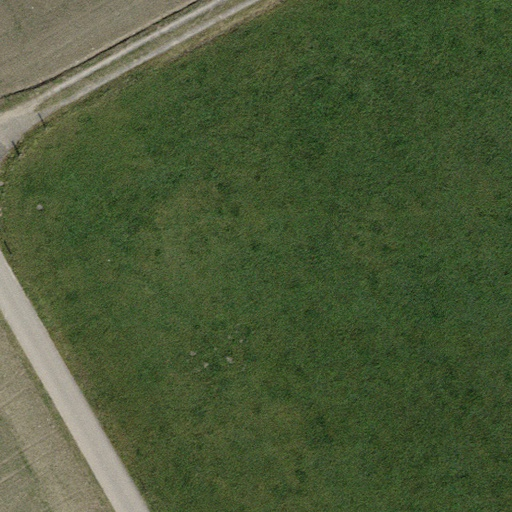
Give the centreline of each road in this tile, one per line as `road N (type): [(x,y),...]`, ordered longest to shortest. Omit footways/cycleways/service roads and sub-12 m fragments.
road 1 (track): [(124,511),(0,280)]
road 2 (track): [(227,0),(0,129)]
